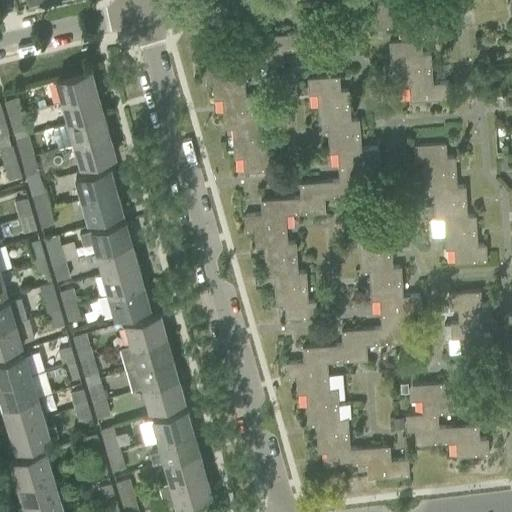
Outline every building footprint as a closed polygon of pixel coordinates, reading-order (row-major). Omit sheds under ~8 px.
[(405,26),(404,10),(388,10),(387,0),(354,0),(356,15),(364,14),(365,29),(405,26)] [(428,8),(404,10),(405,26),(406,39),(422,38),(422,40),(447,38),(446,21),(429,22),(428,8)] [(297,32),(281,33),(282,50),(322,47),(321,32),(329,32),(328,16),(296,18),(297,32)] [(282,50),(281,33),(257,35),(258,49),(243,50),(244,67),(283,64),(282,50)] [(422,38),(406,39),(389,40),(390,57),(398,56),(399,71),(432,69),(430,52),(422,53),(422,40),(422,38)] [(244,67),(243,50),(218,52),(219,66),(202,67),(203,83),(212,83),(244,81),(244,67)] [(62,101),(97,91),(91,69),(56,79),(62,101)] [(432,82),(432,69),(399,71),(400,86),(409,86),(410,100),(451,97),(450,81),(432,82)] [(317,106),(350,104),(348,89),(340,89),(339,75),(307,77),(308,93),(316,93),(317,106)] [(244,81),(212,83),(213,98),(222,98),(222,111),(255,109),(254,94),(245,94),(244,81)] [(103,112),(97,91),(62,101),(68,122),(103,112)] [(9,116),(21,113),(16,97),(5,100),(9,116)] [(350,119),(350,104),(317,106),(318,123),(327,122),(328,135),(360,133),(359,118),(350,119)] [(255,109),(222,111),(223,128),(232,127),(233,141),(265,139),(264,123),(256,123),(255,109)] [(103,112),(68,122),(53,127),(59,147),(74,143),(109,133),(103,112)] [(26,129),(21,113),(9,116),(14,132),(26,129)] [(4,119),(0,120),(0,135),(8,133),(4,119)] [(273,124),(265,124),(266,134),(273,133),(273,124)] [(496,127),(496,136),(505,135),(504,126),(496,127)] [(109,133),(74,143),(80,165),(115,155),(109,133)] [(361,148),(360,133),(328,135),(329,152),(337,151),(338,166),(370,164),(380,163),(378,147),(361,148)] [(22,158),(33,155),(29,138),(17,142),(22,158)] [(265,139),(233,141),(234,157),(242,157),(243,171),(276,169),(275,152),(266,153),(265,139)] [(424,174),(456,172),(455,156),(446,156),(445,142),(413,144),(414,160),(423,160),(424,174)] [(11,143),(0,146),(0,147),(5,165),(16,161),(11,143)] [(33,155),(22,158),(26,174),(38,170),(33,155)] [(16,161),(5,165),(9,179),(21,175),(16,161)] [(370,164),(338,166),(339,179),(323,180),(324,197),(344,195),(352,195),(364,194),(363,180),(371,179),(370,164)] [(110,166),(91,172),(75,176),(81,198),(116,188),(110,166)] [(457,186),(456,172),(424,174),(425,190),(433,189),(434,203),(466,201),(465,185),(457,186)] [(324,197),(323,180),(299,182),(300,196),(284,197),(285,214),(325,211),(324,197)] [(422,180),(414,181),(415,191),(423,191),(422,180)] [(116,188),(81,198),(87,220),(123,210),(116,188)] [(44,190),(32,194),(37,211),(49,208),(44,190)] [(27,196),(15,199),(20,218),(32,214),(27,196)] [(285,214),(284,197),(260,199),(261,213),(244,214),(245,231),(254,230),(286,228),(285,214)] [(466,201),(434,203),(435,219),(443,219),(444,232),(476,230),(475,214),(467,215),(466,201)] [(54,224),(49,208),(37,211),(42,227),(54,224)] [(32,214),(20,218),(25,232),(36,228),(32,214)] [(125,219),(90,229),(78,232),(82,244),(93,241),(96,252),(132,242),(125,219)] [(359,253),(391,251),(391,236),(382,237),(381,222),(349,224),(350,241),(358,240),(359,253)] [(286,228),(254,230),(255,246),(263,245),(264,260),(297,258),(296,241),(287,242),(286,228)] [(476,230),(444,232),(445,248),(453,248),(455,262),(487,260),(486,244),(477,244),(476,230)] [(33,259),(44,256),(40,240),(28,243),(33,259)] [(138,263),(132,242),(96,252),(102,273),(138,263)] [(53,264),(64,261),(60,245),(48,248),(53,264)] [(392,266),(391,251),(359,253),(360,270),(369,270),(369,282),(402,280),(401,265),(392,266)] [(44,256),(33,259),(37,274),(48,270),(44,256)] [(297,258),(264,260),(265,275),(274,274),(275,289),(307,287),(306,270),(298,271),(297,258)] [(69,277),(64,261),(53,264),(58,280),(69,277)] [(144,284),(138,263),(102,273),(108,294),(144,284)] [(403,295),(402,280),(369,282),(371,299),(379,299),(380,313),(412,311),(421,310),(420,294),(403,295)] [(52,281),(40,284),(43,296),(48,312),(60,309),(52,281)] [(150,305),(144,284),(108,294),(114,315),(150,305)] [(65,306),(77,303),(72,287),(61,290),(65,306)] [(307,287),(275,289),(276,304),(284,304),(285,318),(317,316),(316,300),(308,300),(307,287)] [(459,322),(482,320),(491,320),(490,303),(481,304),(480,289),(448,291),(449,308),(457,307),(458,320),(459,322)] [(21,296),(0,302),(0,325),(15,321),(27,318),(21,296)] [(371,300),(363,300),(363,308),(371,308),(371,300)] [(77,303),(65,306),(70,321),(81,317),(77,303)] [(60,309),(48,312),(52,326),(64,323),(60,309)] [(412,311),(380,313),(381,326),(365,328),(366,344),(406,341),(405,327),(413,326),(412,311)] [(160,312),(141,318),(124,322),(131,345),(166,334),(160,312)] [(482,320),(450,322),(450,323),(451,338),(459,337),(460,352),(493,350),(492,333),(483,334),(482,320)] [(15,321),(0,325),(0,349),(22,343),(15,321)] [(443,324),(442,324),(443,338),(444,338),(448,338),(451,338),(450,323),(443,324)] [(366,344),(365,328),(341,329),(342,343),(326,345),(327,361),(367,358),(366,344)] [(131,345),(119,348),(125,369),(172,356),(166,334),(131,345)] [(81,359),(92,356),(88,340),(76,343),(81,359)] [(70,344),(59,347),(64,364),(75,361),(70,344)] [(327,361),(326,345),(302,346),(303,361),(286,362),(287,378),(296,377),(328,375),(327,361)] [(25,353),(9,357),(0,360),(0,383),(31,374),(45,370),(39,350),(25,354),(25,353)] [(92,356),(81,359),(85,375),(97,371),(92,356)] [(172,356),(125,369),(128,379),(139,376),(142,387),(178,376),(172,356)] [(75,361),(64,364),(68,380),(80,376),(75,361)] [(31,374),(0,383),(0,395),(3,406),(38,396),(31,374)] [(329,389),(328,375),(296,377),(297,393),(305,392),(306,405),(338,403),(337,388),(329,389)] [(184,398),(178,376),(142,387),(148,408),(184,398)] [(100,381),(88,385),(93,401),(105,397),(100,381)] [(438,412),(438,413),(454,412),(453,395),(445,396),(444,381),(411,383),(413,400),(421,399),(422,413),(438,412)] [(83,387),(71,390),(76,407),(88,403),(83,387)] [(38,396),(3,406),(10,428),(44,417),(38,396)] [(105,397),(93,401),(98,417),(109,414),(105,397)] [(88,403),(76,407),(81,422),(92,419),(88,403)] [(338,403),(306,405),(307,422),(315,422),(316,436),(349,434),(348,417),(339,418),(338,403)] [(187,408),(168,413),(151,418),(157,440),(193,430),(187,408)] [(438,412),(422,413),(405,414),(406,430),(414,429),(415,444),(455,441),(454,425),(439,426),(438,413),(438,412)] [(403,416),(392,417),(393,427),(404,426),(403,416)] [(44,417),(10,428),(11,433),(16,448),(58,436),(55,424),(47,427),(44,417)] [(454,425),(455,441),(456,456),(489,454),(487,437),(479,438),(478,423),(454,425)] [(160,449),(150,452),(151,453),(154,464),(163,461),(199,451),(193,430),(157,440),(160,449)] [(96,432),(85,435),(92,460),(103,456),(96,432)] [(109,453),(120,450),(115,434),(104,437),(109,453)] [(349,434),(316,436),(317,451),(326,451),(327,465),(367,463),(365,446),(350,447),(349,434)] [(389,445),(365,446),(367,463),(367,477),(409,474),(408,458),(390,459),(389,445)] [(46,449),(30,454),(11,460),(18,482),(53,472),(46,449)] [(120,450),(109,453),(113,470),(125,466),(120,450)] [(199,451),(163,461),(169,482),(205,471),(199,451)] [(103,456),(92,460),(96,475),(108,472),(103,456)] [(205,471),(169,482),(159,485),(165,507),(211,493),(205,471)] [(56,482),(53,472),(18,482),(24,504),(59,493),(67,490),(64,480),(56,482)] [(120,496),(133,492),(129,476),(115,480),(120,496)] [(111,482),(99,485),(104,502),(116,499),(111,482)] [(139,511),(133,492),(120,496),(124,511),(139,511)] [(64,511),(59,493),(24,504),(26,511),(64,511)] [(119,511),(116,499),(104,502),(107,511),(119,511)]
